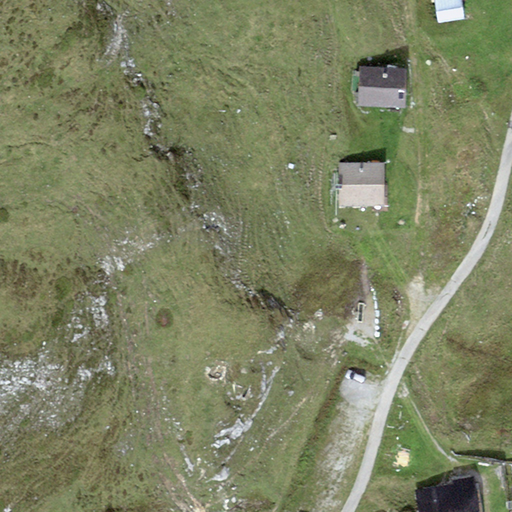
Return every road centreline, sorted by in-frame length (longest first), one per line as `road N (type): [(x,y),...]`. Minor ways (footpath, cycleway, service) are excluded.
road 1 (track): [(511,147),(490,230),(417,333),(346,511)]
road 2 (track): [(417,333),(421,103),(414,0)]
road 3 (track): [(395,377),(439,453),(476,477)]
